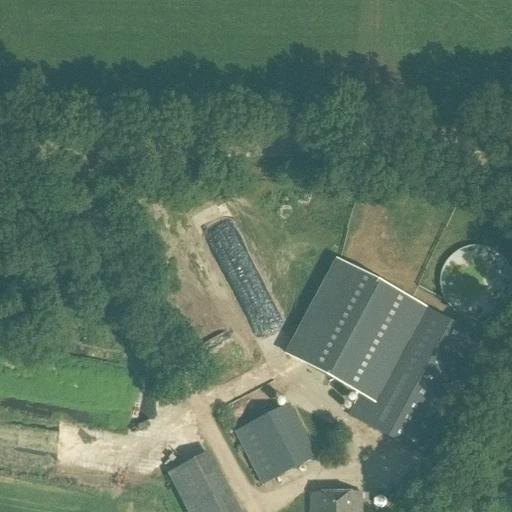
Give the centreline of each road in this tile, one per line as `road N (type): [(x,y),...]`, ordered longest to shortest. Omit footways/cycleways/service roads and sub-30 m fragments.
road 1 (unclassified): [(511,145),(3,149)]
road 2 (track): [(257,511),(68,150)]
road 3 (track): [(423,511),(511,347)]
